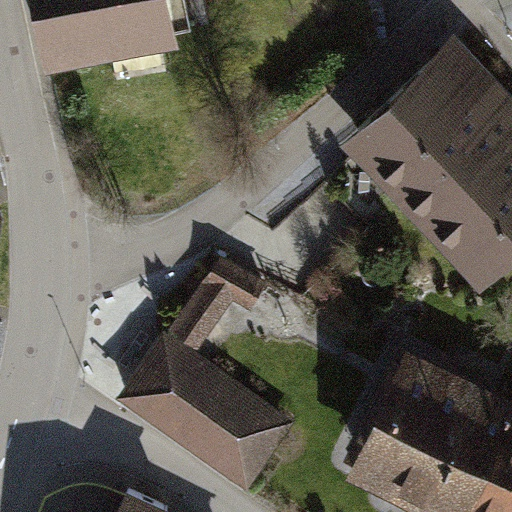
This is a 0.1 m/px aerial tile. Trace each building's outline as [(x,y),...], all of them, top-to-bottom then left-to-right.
[(179,0),(46,0),(57,55),(185,31),(179,0)] [(511,248),(511,106),(450,40),(353,131),(486,273),(511,248)] [(226,239),(119,393),(255,487),(304,417),(201,346),(236,296),(254,309),(278,275),(226,239)] [(511,511),(511,385),(416,337),(352,461),(452,511),(511,511)] [(165,511),(170,503),(131,486),(118,511),(165,511)]
